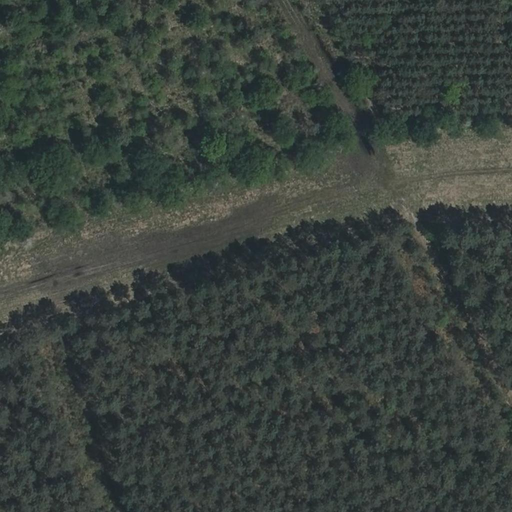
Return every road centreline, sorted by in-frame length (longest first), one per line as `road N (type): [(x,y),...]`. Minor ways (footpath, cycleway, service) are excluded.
road 1 (track): [(0,285),(381,182),(511,180)]
road 2 (track): [(511,406),(279,0)]
